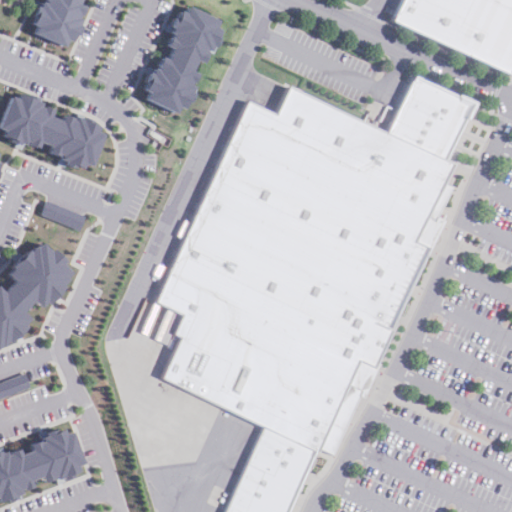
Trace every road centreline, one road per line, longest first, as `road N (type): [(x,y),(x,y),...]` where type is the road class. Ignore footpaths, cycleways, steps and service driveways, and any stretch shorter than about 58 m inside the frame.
road 1 (residential): [(125,511),(98,423),(61,349),(138,174),(136,130),(110,101),(0,55)]
road 2 (residential): [(306,0),(511,95)]
